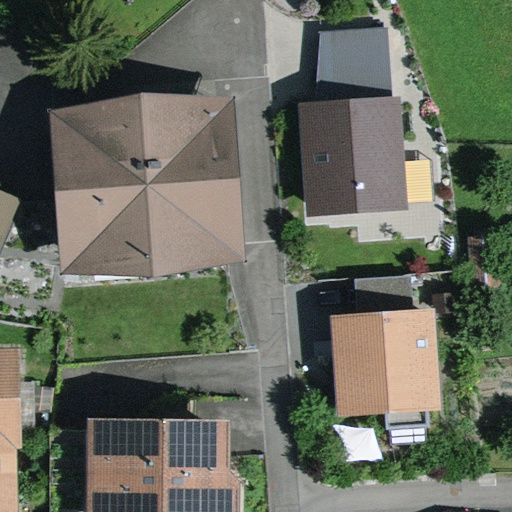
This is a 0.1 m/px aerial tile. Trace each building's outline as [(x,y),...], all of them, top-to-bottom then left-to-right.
[(67,128),(76,256),(226,245),(217,117),(175,120),(174,100),(134,103),(125,113),(126,124),(67,128)] [(308,111),(315,210),(397,204),(390,105),(308,111)] [(0,194),(0,240),(16,202),(0,194)] [(495,284),(492,239),(472,241),(475,286),(495,284)] [(429,427),(427,405),(434,405),(427,315),(337,321),(343,411),(384,408),(386,430),(429,427)] [(227,511),(228,487),(218,477),(218,432),(49,429),(48,511),(227,511)]
